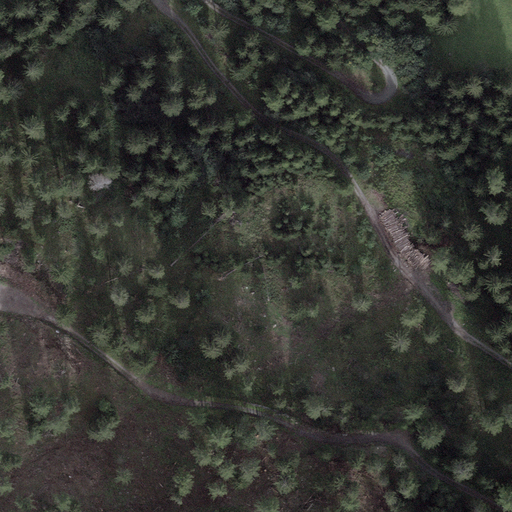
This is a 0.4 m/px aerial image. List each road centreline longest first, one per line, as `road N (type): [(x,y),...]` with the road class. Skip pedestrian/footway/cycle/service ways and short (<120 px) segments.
road 1 (track): [(503,511),(435,474),(402,437),(325,442),(260,412),(162,400),(0,294)]
road 2 (track): [(155,0),(185,23),(242,108),(342,168),(413,283),(450,324),(511,371)]
road 3 (track): [(324,0),(390,73),(388,91),(371,99),(210,0)]
